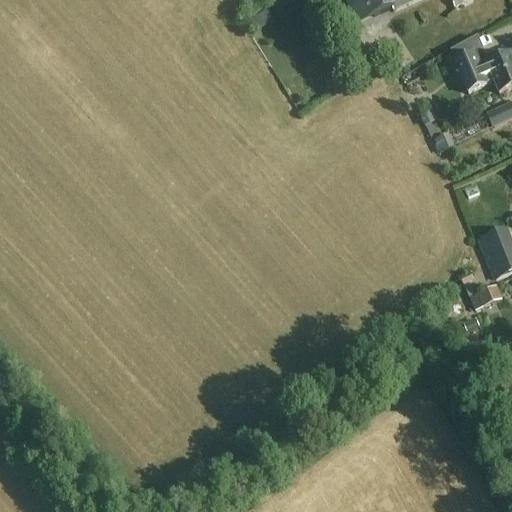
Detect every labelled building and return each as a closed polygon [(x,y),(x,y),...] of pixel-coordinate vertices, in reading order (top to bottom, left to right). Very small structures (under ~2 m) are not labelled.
[(315,0),(324,35),(349,29),(341,0),(315,0)] [(345,0),(357,26),(411,3),(417,0),(345,0)] [(463,5),(460,0),(454,0),(450,2),(453,10),(463,5)] [(488,67),(482,54),(453,66),(466,97),(492,87),(497,99),(511,93),(511,66),(509,58),(488,67)] [(511,104),(485,116),(491,130),(511,120),(511,104)] [(433,113),(420,119),(424,127),(433,123),(437,121),(433,113)] [(441,139),(432,143),(438,156),(452,149),(446,136),(441,139)] [(488,199),(507,197),(504,170),(485,172),(488,199)] [(476,243),(492,284),(511,275),(511,250),(504,232),(476,243)] [(468,302),(473,314),(500,303),(495,290),(468,302)] [(471,323),(463,326),(466,334),(474,330),(471,323)]
